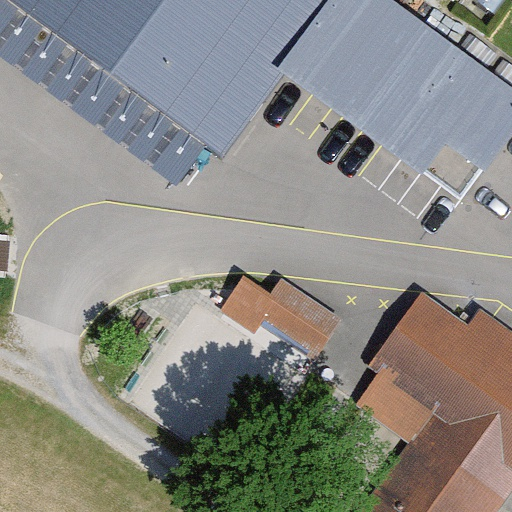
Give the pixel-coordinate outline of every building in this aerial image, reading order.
[(333,0),(14,0),(222,152),(333,0)] [(487,174),(511,140),(511,94),(382,0),(341,0),(284,79),(420,178),(445,144),(487,174)] [(324,356),(345,322),(250,264),(229,299),(324,356)] [(127,400),(246,456),(299,344),(180,288),(127,400)] [(468,330),(420,297),(369,371),(424,409),(352,511),(507,511),(511,506),(511,343),(476,318),(468,330)]
